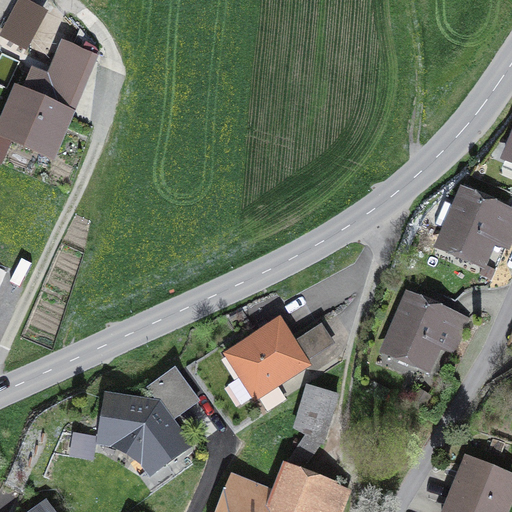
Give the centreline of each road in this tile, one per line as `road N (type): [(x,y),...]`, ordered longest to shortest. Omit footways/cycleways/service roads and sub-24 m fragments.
road 1 (secondary): [(0,393),(259,274),(374,209),(440,154),(511,64)]
road 2 (track): [(358,331),(344,414),(355,511)]
road 3 (unknown): [(351,364),(267,402),(245,427)]
